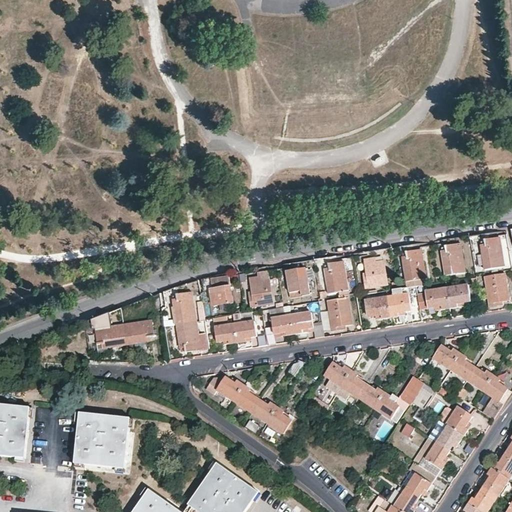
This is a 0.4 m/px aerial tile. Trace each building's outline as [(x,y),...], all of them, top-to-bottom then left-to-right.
[(379,153),(374,156),(373,156),(373,157),(373,158),(373,160),(374,160),(375,161),(376,161),(377,161),(382,157),(382,156),(383,155),(382,154),(381,153),(380,153),(379,153)] [(469,236),(472,250),(479,250),(477,235),(469,236)] [(469,236),(462,237),(464,252),(472,250),(469,236)] [(486,245),(482,245),(486,269),(505,267),(501,238),(487,240),(486,239),(485,239),(486,245)] [(446,251),(443,251),(446,275),(466,272),(462,245),(446,247),(446,251)] [(392,247),(394,263),(402,262),(400,246),(392,247)] [(392,247),(385,248),(387,264),(394,263),(392,247)] [(406,257),(403,258),(407,282),(426,279),(422,251),(407,253),(407,251),(406,251),(406,257)] [(322,258),(315,259),(317,274),(324,273),(322,258)] [(376,262),(376,259),(367,260),(367,258),(366,259),(367,272),(365,273),(367,288),(388,285),(384,261),(376,262)] [(340,292),(340,296),(348,295),(349,294),(345,265),(350,264),(349,262),(345,262),(331,264),(331,263),(329,263),(330,269),(327,270),(330,294),(340,292)] [(308,268),(288,271),(291,297),(310,294),(307,269),(309,269),(308,268)] [(506,274),(486,277),(490,306),(504,305),(504,301),(509,300),(506,274)] [(210,277),(203,279),(205,294),(212,293),(214,306),(234,303),(230,275),(212,278),(214,290),(212,290),(210,277)] [(253,292),(251,292),(253,307),(275,303),(271,280),(263,281),(262,278),(253,279),(253,278),(251,278),(253,292)] [(447,288),(450,308),(463,306),(463,303),(470,302),(468,285),(447,288)] [(388,296),(392,317),(405,315),(405,312),(412,311),(409,294),(408,287),(398,289),(393,290),(394,296),(388,296)] [(450,308),(447,288),(426,291),(426,293),(418,294),(421,310),(437,307),(437,310),(450,308)] [(171,289),(165,291),(168,307),(174,306),(171,289)] [(160,293),(152,296),(155,311),(162,309),(160,293)] [(175,300),(178,324),(197,321),(193,293),(179,295),(179,293),(177,293),(178,300),(175,300)] [(348,295),(340,296),(341,299),(329,301),(333,331),(347,329),(346,326),(352,325),(348,295)] [(378,320),(392,317),(388,296),(368,300),(370,317),(377,316),(378,320)] [(293,315),(295,334),(308,332),(308,329),(315,328),(312,313),(296,315),(295,306),(291,306),(293,315)] [(282,336),(295,334),(293,315),(286,317),(285,307),(271,309),(275,334),(281,333),(282,336)] [(235,324),(238,342),(252,340),(251,337),(258,336),(256,322),(254,322),(253,312),(245,314),(241,314),(242,323),(235,324)] [(227,316),(218,318),(219,325),(228,323),(227,316)] [(106,347),(128,344),(124,325),(112,327),(111,319),(96,322),(99,343),(96,343),(97,345),(105,344),(106,347)] [(124,325),(128,344),(151,341),(151,337),(158,336),(157,334),(156,335),(153,321),(124,325)] [(197,321),(178,324),(182,348),(185,347),(186,354),(188,354),(187,351),(208,349),(206,334),(200,334),(197,321)] [(225,345),(238,342),(235,324),(215,328),(218,343),(225,342),(225,345)] [(315,328),(317,337),(325,336),(323,325),(315,326),(315,328)] [(450,369),(460,353),(450,346),(448,349),(441,345),(433,357),(450,369)] [(467,380),(475,367),(469,363),(471,360),(460,353),(450,369),(467,380)] [(307,364),(301,361),(299,361),(291,374),(297,378),(307,364)] [(341,386),(351,370),(340,363),(338,366),(333,362),(325,375),(333,381),(341,386)] [(85,366),(73,364),(72,372),(84,373),(85,366)] [(483,391),(494,375),(484,369),(481,372),(475,367),(467,380),(483,391)] [(358,397),(366,384),(361,381),(363,378),(351,370),(341,386),(358,397)] [(330,387),(333,381),(325,375),(321,381),(330,387)] [(505,383),(494,375),(483,391),(501,402),(509,389),(503,386),(505,383)] [(422,389),(425,384),(418,379),(414,376),(401,396),(402,399),(411,406),(414,401),(422,389)] [(234,401),(245,386),(233,378),(232,381),(226,377),(214,379),(207,389),(215,395),(218,390),(234,401)] [(375,408),(385,392),(373,385),(372,388),(366,384),(358,397),(359,398),(375,408)] [(251,412),(259,399),(254,396),(256,393),(245,386),(234,401),(251,412)] [(422,389),(414,401),(420,406),(426,410),(434,398),(422,389)] [(397,422),(405,409),(395,403),(399,397),(393,393),(391,397),(385,392),(375,408),(397,422)] [(307,402),(313,406),(318,399),(312,395),(307,402)] [(375,408),(359,398),(355,404),(371,415),(375,408)] [(268,423),(278,408),(267,401),(265,404),(259,399),(251,412),(268,423)] [(486,404),(483,409),(492,416),(496,410),(486,404)] [(31,409),(0,405),(0,455),(26,458),(31,409)] [(428,411),(426,410),(420,406),(415,415),(423,420),(428,411)] [(455,411),(448,406),(446,407),(438,418),(447,424),(455,411)] [(448,425),(464,435),(472,424),(469,422),(473,416),(459,406),(455,411),(447,424),(448,425)] [(289,416),(278,408),(268,423),(284,434),(293,422),(288,418),(289,416)] [(131,419),(81,414),(76,464),(125,469),(131,419)] [(251,421),(246,426),(256,433),(260,427),(251,421)] [(416,428),(407,422),(402,432),(410,437),(416,428)] [(437,442),(450,451),(454,444),(457,447),(464,435),(448,425),(437,442)] [(437,442),(430,437),(414,460),(415,461),(420,464),(425,457),(427,458),(437,442)] [(422,465),(437,476),(449,459),(446,457),(450,451),(437,442),(427,458),(425,457),(420,464),(422,465)] [(511,476),(511,454),(508,452),(504,458),(501,456),(493,469),(510,479),(511,476)] [(416,473),(422,465),(420,464),(415,461),(410,469),(412,470),(416,473)] [(181,511),(150,490),(135,511),(195,511),(197,511),(198,511),(245,511),(259,493),(218,464),(185,511),(181,511)] [(405,490),(419,499),(422,493),(425,495),(437,476),(422,465),(416,473),(405,490)] [(510,479),(493,469),(486,480),(488,482),(484,488),(498,497),(510,479)] [(416,473),(412,470),(401,486),(405,490),(416,473)] [(405,490),(401,486),(394,497),(399,500),(405,490)] [(488,511),(498,497),(484,488),(480,494),(477,492),(469,504),(481,511),(488,511)] [(394,506),(402,511),(413,511),(418,506),(415,504),(419,499),(405,490),(399,500),(394,506)]
